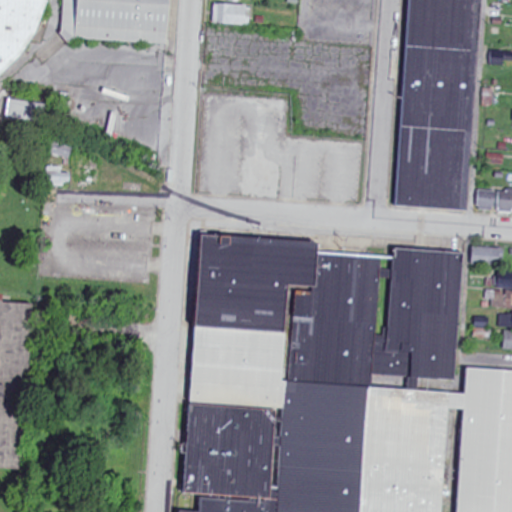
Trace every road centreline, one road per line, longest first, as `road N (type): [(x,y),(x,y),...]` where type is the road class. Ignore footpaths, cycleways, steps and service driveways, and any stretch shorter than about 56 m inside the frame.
road 1 (residential): [(194,0),(154,511)]
road 2 (residential): [(511,231),(178,208)]
road 3 (residential): [(375,222),(388,0)]
